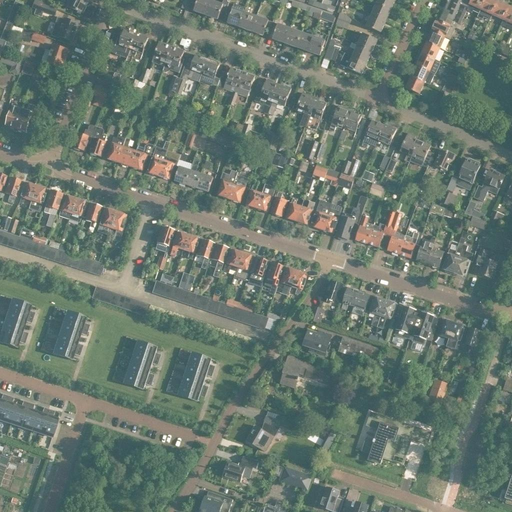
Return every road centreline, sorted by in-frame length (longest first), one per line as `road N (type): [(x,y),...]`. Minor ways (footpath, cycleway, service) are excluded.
road 1 (residential): [(329,262),(48,167)]
road 2 (residential): [(171,511),(329,262)]
road 3 (residential): [(379,99),(108,3)]
road 4 (residential): [(509,317),(329,262)]
road 5 (residential): [(48,167),(108,3)]
road 6 (residential): [(511,153),(379,99)]
